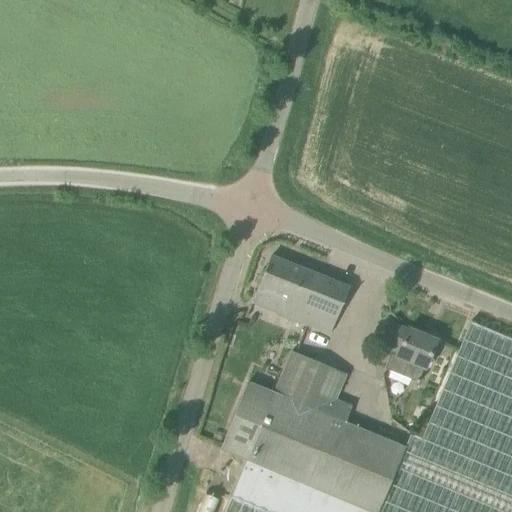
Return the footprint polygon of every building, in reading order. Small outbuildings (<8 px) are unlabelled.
[(276,313),(329,335),(335,322),(348,289),(270,258),(256,291),(281,301),(276,313)] [(410,435),(404,449),(377,511),(511,511),(511,341),(469,323),(421,440),(410,435)] [(406,331),(388,324),(380,344),(393,350),(384,370),(415,383),(415,384),(418,385),(419,382),(418,382),(423,370),(424,370),(436,343),(406,330),(406,331)] [(245,461),(366,511),(377,511),(404,449),(343,423),(350,407),(334,401),(344,377),(290,354),(273,394),(247,383),(219,450),(245,461)] [(366,511),(245,461),(224,511),(366,511)]
